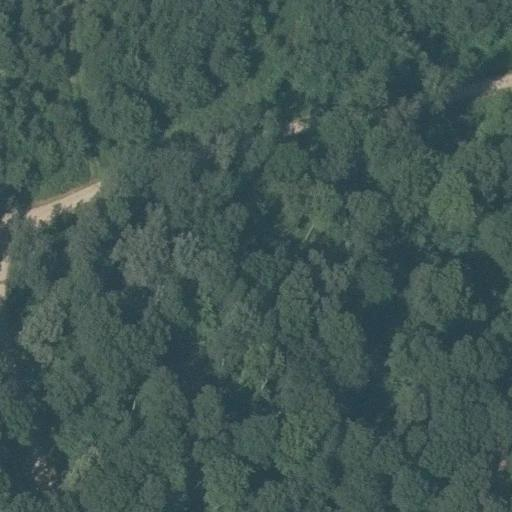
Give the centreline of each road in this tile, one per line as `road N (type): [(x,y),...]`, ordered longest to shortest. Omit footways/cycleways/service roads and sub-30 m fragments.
road 1 (track): [(0,264),(3,246),(42,213),(182,156),(511,78)]
road 2 (track): [(58,511),(0,314)]
